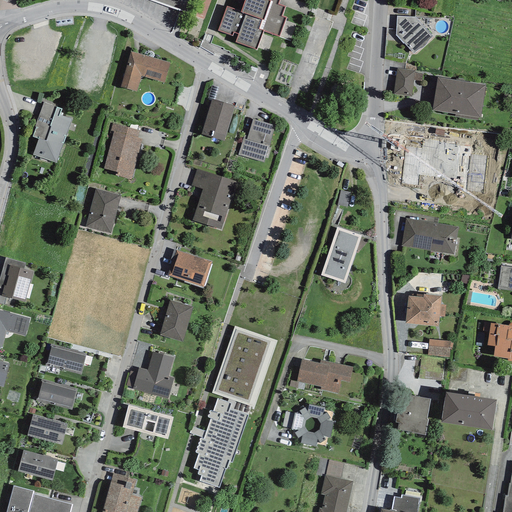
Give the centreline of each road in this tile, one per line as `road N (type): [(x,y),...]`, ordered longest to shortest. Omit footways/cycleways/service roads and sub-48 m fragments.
road 1 (residential): [(83,511),(203,62)]
road 2 (residential): [(368,511),(391,352),(381,178),(364,142)]
road 3 (residential): [(0,26),(50,8),(102,8),(203,62)]
road 4 (residential): [(203,62),(343,145),(364,142)]
road 5 (residential): [(364,142),(374,125),(378,0)]
